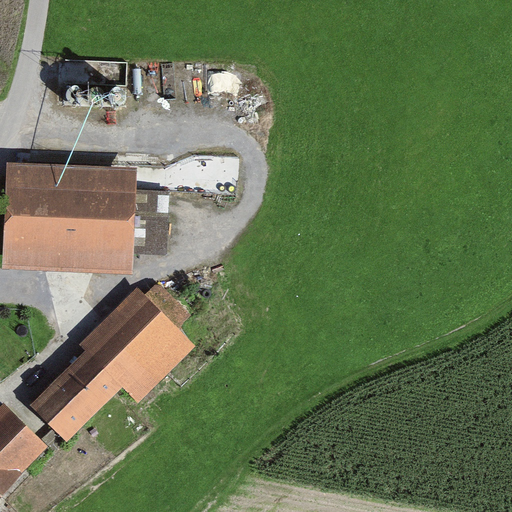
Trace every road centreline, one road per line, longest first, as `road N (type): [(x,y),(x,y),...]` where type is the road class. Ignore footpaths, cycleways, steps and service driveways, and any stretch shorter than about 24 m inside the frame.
road 1 (track): [(0,397),(117,293),(223,232),(245,209),(255,182),(255,159),(240,144),(53,135),(12,121)]
road 2 (unclassified): [(0,150),(26,74),(38,0)]
